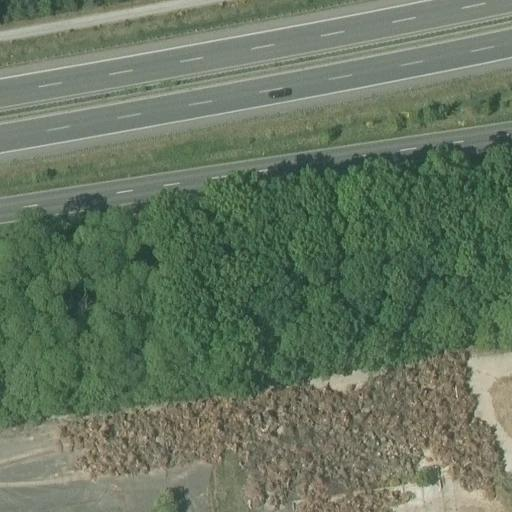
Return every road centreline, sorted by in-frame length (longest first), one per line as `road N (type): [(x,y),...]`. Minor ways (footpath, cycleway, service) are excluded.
road 1 (motorway): [(0,141),(511,45)]
road 2 (motorway): [(511,0),(0,95)]
road 3 (tertiary): [(0,214),(511,136)]
road 4 (track): [(214,0),(0,36)]
